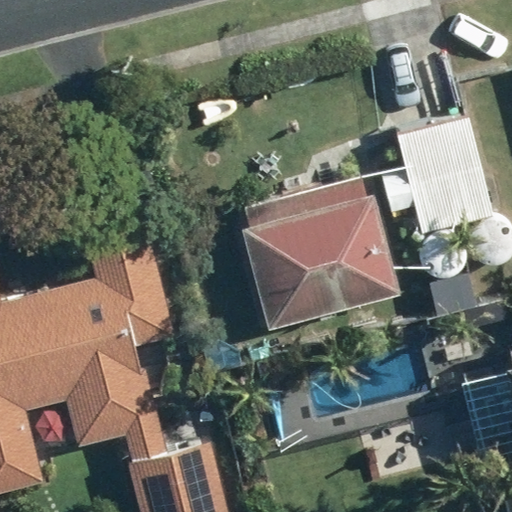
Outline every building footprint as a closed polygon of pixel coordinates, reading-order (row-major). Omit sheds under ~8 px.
[(495,206),(472,109),(401,127),(409,164),(386,170),(394,205),(418,199),(424,224),(495,206)] [(270,323),(404,287),(377,186),(367,187),(363,170),(246,201),(252,220),(243,222),(270,323)] [(0,413),(146,375),(116,259),(0,289),(0,413)] [(511,444),(494,449),(510,511),(511,511),(511,339),(507,341),(511,360),(511,444)] [(131,457),(146,511),(218,511),(221,511),(203,438),(131,457)]
